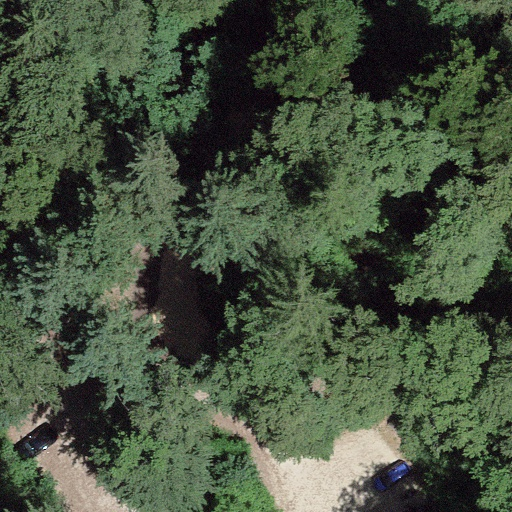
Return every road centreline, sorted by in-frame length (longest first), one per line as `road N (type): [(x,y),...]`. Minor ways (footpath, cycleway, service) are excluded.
road 1 (track): [(302,511),(250,406),(198,385),(119,401)]
road 2 (track): [(116,396),(63,300),(0,254)]
road 3 (track): [(142,511),(112,473),(96,433),(116,396)]
